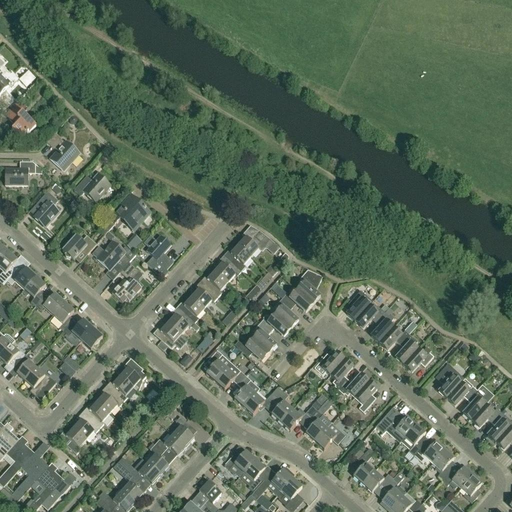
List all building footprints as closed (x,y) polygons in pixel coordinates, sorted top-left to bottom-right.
[(9,75),(3,68),(5,66),(0,60),(0,96),(9,87),(11,89),(19,81),(11,73),(9,75)] [(36,86),(41,93),(48,88),(43,81),(36,86)] [(28,92),(24,87),(17,94),(21,99),(28,92)] [(29,135),(36,126),(23,114),(26,111),(18,103),(8,115),(12,119),(10,121),(17,127),(12,132),(21,140),(26,134),(28,135),(29,135)] [(55,135),(47,144),(58,154),(52,160),(64,172),(78,156),(55,135)] [(42,172),(36,166),(33,164),(20,164),(20,171),(6,171),(6,188),(28,188),(28,175),(42,175),(42,172)] [(90,185),(84,181),(75,191),(81,197),(84,194),(96,204),(111,188),(98,176),(90,185)] [(58,203),(48,193),(37,205),(42,209),(34,218),(46,229),(59,214),(53,209),(58,203)] [(134,232),(150,214),(131,197),(109,221),(115,226),(121,220),(134,232)] [(109,232),(114,227),(109,221),(103,227),(109,232)] [(270,241),(260,233),(251,243),(246,239),(238,247),(251,258),(258,250),(260,252),(264,247),(269,249),(273,254),(278,249),(279,250),(280,250),(270,241)] [(86,258),(96,246),(87,238),(82,243),(76,238),(63,252),(66,254),(65,256),(66,259),(70,260),(71,259),(73,261),(81,253),(86,258)] [(146,266),(163,281),(167,276),(165,274),(173,265),(166,258),(165,259),(163,259),(162,258),(171,248),(160,238),(147,253),(153,259),(146,266)] [(123,271),(129,264),(136,257),(125,248),(121,253),(112,244),(98,260),(110,271),(116,264),(123,271)] [(0,262),(8,253),(0,245),(0,262)] [(231,264),(241,273),(246,268),(244,267),(251,258),(238,247),(231,256),(235,260),(231,264)] [(8,253),(0,262),(0,270),(3,273),(0,277),(0,282),(4,286),(7,283),(18,271),(13,267),(18,262),(8,253)] [(129,264),(123,271),(120,274),(129,282),(127,284),(124,282),(112,295),(123,305),(127,300),(130,303),(143,288),(139,284),(139,282),(142,278),(142,276),(138,273),(139,272),(129,264)] [(215,273),(228,284),(235,276),(237,278),(241,273),(231,264),(227,269),(223,265),(215,273)] [(18,271),(7,283),(11,286),(15,283),(24,292),(36,279),(27,270),(22,275),(18,271)] [(297,291),(313,306),(320,298),(313,292),(317,288),(318,289),(323,279),(308,272),(300,281),(304,284),(297,291)] [(208,290),(218,299),(222,294),(220,292),(228,284),(215,273),(207,281),(212,286),(208,290)] [(264,291),(275,279),(271,275),(259,287),(264,291)] [(36,308),(46,297),(41,292),(46,287),(36,279),(24,292),(23,293),(27,297),(28,296),(34,301),(31,304),(36,308)] [(192,299),(204,310),(211,302),(213,304),(218,299),(208,290),(204,295),(199,291),(192,299)] [(306,314),(313,306),(297,291),(293,296),(292,295),(288,295),(283,301),(293,310),(296,306),(306,314)] [(365,297),(360,293),(351,303),(355,307),(347,316),(355,323),(372,304),(365,297)] [(53,318),(65,305),(55,296),(50,301),(46,297),(36,308),(40,312),(43,309),(53,318)] [(185,316),(199,329),(194,325),(199,320),(197,318),(204,310),(192,299),(184,307),(189,312),(185,316)] [(275,316),(291,330),(298,322),(289,314),(293,310),(283,301),(275,309),(279,312),(275,316)] [(372,304),(355,323),(363,331),(371,321),(375,325),(385,315),(385,314),(389,310),(385,306),(381,311),(377,308),(374,312),(369,307),(372,304)] [(64,334),(75,323),(70,318),(74,313),(65,305),(53,318),(62,326),(59,330),(64,334)] [(385,314),(385,315),(375,325),(379,329),(371,338),(379,345),(393,330),(389,325),(394,320),(389,316),(392,313),(389,310),(385,314)] [(168,325),(181,336),(188,328),(190,330),(191,328),(196,333),(199,329),(185,316),(181,321),(176,316),(168,325)] [(264,320),(260,324),(271,334),(274,330),(284,339),(291,330),(275,316),(271,320),(268,317),(265,317),(263,319),(264,320)] [(17,328),(21,323),(15,319),(11,324),(17,328)] [(75,323),(64,334),(66,336),(69,338),(72,335),(81,343),(93,330),(83,322),(79,327),(75,323)] [(257,336),(253,340),(269,355),(276,347),(267,338),(271,334),(260,324),(253,333),(257,336)] [(165,338),(161,342),(171,351),(175,346),(178,349),(186,341),(181,336),(168,325),(160,333),(165,338)] [(93,330),(81,343),(91,352),(103,339),(93,330)] [(401,337),(393,330),(379,345),(387,353),(396,343),(400,347),(409,337),(405,333),(401,337)] [(0,359),(11,347),(14,343),(8,337),(5,336),(4,337),(0,334),(0,359)] [(409,337),(400,347),(404,351),(396,360),(403,367),(418,351),(414,347),(417,343),(414,340),(414,341),(409,337)] [(262,363),(269,355),(253,340),(248,345),(245,342),(238,349),(248,358),(252,354),(262,363)] [(45,346),(40,342),(31,351),(36,356),(45,346)] [(168,348),(161,343),(157,347),(163,353),(164,353),(168,348)] [(204,344),(200,351),(206,354),(209,347),(204,344)] [(15,369),(25,357),(21,353),(19,354),(11,347),(0,359),(0,360),(8,367),(10,365),(15,369)] [(421,354),(418,351),(403,367),(412,375),(420,365),(424,369),(434,359),(429,355),(431,353),(426,349),(421,354)] [(232,365),(223,357),(217,352),(209,361),(215,366),(206,375),(215,383),(232,365)] [(328,364),(324,360),(315,370),(322,377),(326,373),(330,378),(345,362),(337,354),(328,364)] [(26,384),(37,371),(29,363),(30,362),(25,357),(15,369),(19,373),(17,376),(26,384)] [(73,371),(75,373),(79,369),(67,359),(64,363),(73,371)] [(339,392),(348,382),(347,381),(344,378),(353,369),(345,362),(330,378),(335,382),(332,385),(335,388),(339,392)] [(241,373),(232,365),(215,383),(225,392),(233,383),(238,387),(246,378),(241,373)] [(439,394),(447,401),(465,381),(448,366),(436,379),(445,387),(439,394)] [(147,378),(138,370),(133,374),(129,370),(121,378),(134,390),(138,393),(140,391),(143,383),(147,378)] [(37,371),(26,384),(34,391),(37,387),(41,392),(43,390),(47,395),(56,385),(46,376),(45,378),(37,371)] [(73,371),(67,378),(70,381),(71,380),(76,374),(75,373),(73,371)] [(347,398),(350,395),(355,400),(369,384),(361,376),(353,386),(348,382),(339,392),(344,396),(345,395),(347,398)] [(114,395),(124,404),(128,399),(126,398),(134,390),(121,378),(113,387),(118,391),(114,395)] [(251,382),(246,378),(238,387),(243,391),(234,401),(244,409),(259,391),(250,383),(251,382)] [(477,392),(465,381),(447,401),(455,408),(463,399),(467,403),(477,392)] [(369,384),(355,400),(362,407),(359,411),(364,415),(373,404),(369,400),(377,391),(369,384)] [(275,402),(283,393),(278,389),(270,398),(275,402)] [(259,391),(244,409),(253,417),(265,403),(256,395),(259,391)] [(484,399),(477,392),(467,403),(471,406),(463,416),(471,423),(485,407),(481,403),(484,399)] [(271,416),(281,425),(293,411),(284,403),(288,398),(283,393),(275,402),(280,407),(271,416)] [(104,397),(97,404),(110,415),(117,407),(119,409),(124,404),(114,395),(110,400),(105,396),(104,397)] [(91,421),(100,430),(104,425),(102,424),(110,415),(97,404),(89,413),(94,417),(91,421)] [(485,407),(471,423),(479,430),(488,421),(492,424),(501,414),(497,410),(493,414),(485,407)] [(305,416),(304,417),(309,421),(317,412),(312,408),(305,416)] [(401,444),(404,440),(405,440),(417,427),(407,418),(404,422),(401,420),(402,418),(393,410),(393,409),(375,429),(375,430),(376,429),(383,436),(386,433),(395,441),(397,441),(400,444),(399,445),(400,445),(401,444)] [(300,411),(297,414),(293,411),(281,425),(290,433),(298,423),(304,417),(305,416),(300,411)] [(315,443),(327,430),(318,422),(322,417),(317,412),(309,421),(314,426),(308,432),(306,435),(315,443)] [(506,418),(501,414),(492,424),(496,428),(488,438),(496,445),(510,429),(502,422),(506,418)] [(172,437),(186,449),(194,440),(185,431),(189,426),(180,418),(176,423),(181,428),(172,437)] [(81,422),(74,430),(87,441),(94,433),(96,435),(100,430),(91,421),(86,426),(81,421),(81,422)] [(0,463),(3,460),(7,456),(19,442),(10,434),(13,430),(8,425),(0,433),(0,463)] [(331,425),(327,430),(315,443),(324,451),(332,442),(337,447),(345,438),(331,425)] [(426,435),(417,427),(405,440),(404,440),(401,444),(410,452),(409,453),(414,457),(422,449),(417,444),(426,435)] [(511,430),(510,429),(496,445),(504,452),(511,442),(511,430)] [(71,443),(67,447),(76,456),(81,451),(79,450),(87,441),(74,430),(66,439),(71,443)] [(159,442),(155,447),(164,455),(168,449),(178,458),(186,449),(172,437),(164,446),(159,442)] [(11,468),(0,480),(0,485),(4,489),(7,485),(21,469),(34,455),(25,447),(28,443),(22,438),(19,442),(7,456),(15,463),(11,468)] [(427,453),(422,449),(414,457),(423,465),(425,463),(427,465),(429,462),(433,466),(446,451),(437,442),(427,453)] [(155,456),(147,465),(160,477),(168,468),(159,460),(164,455),(155,447),(150,452),(155,456)] [(363,487),(375,473),(366,465),(374,455),(369,450),(354,467),(359,472),(353,478),(363,487)] [(455,459),(446,451),(433,466),(436,469),(435,471),(440,476),(438,479),(442,483),(456,467),(452,463),(455,459)] [(30,477),(12,496),(19,502),(36,483),(37,483),(49,469),(39,461),(43,457),(37,452),(34,455),(21,469),(30,477)] [(236,475),(240,479),(255,461),(246,453),(239,460),(235,456),(224,467),(229,471),(234,466),(240,471),(236,475)] [(253,494),(264,482),(259,478),(265,470),(255,461),(240,479),(249,488),(248,489),(253,494)] [(39,497),(27,510),(29,511),(36,511),(42,506),(48,511),(62,496),(63,496),(70,488),(64,482),(64,481),(55,473),(58,470),(52,465),(49,469),(37,483),(45,490),(39,497)] [(134,470),(129,475),(138,483),(143,478),(152,486),(160,477),(147,465),(139,474),(134,470)] [(461,491),(474,476),(465,468),(462,472),(456,467),(442,483),(447,487),(448,486),(454,491),(458,488),(461,491)] [(293,480),(289,477),(290,476),(290,474),(286,470),(284,470),(283,471),(277,478),(271,485),(281,493),(293,480)] [(384,481),(375,473),(363,487),(372,494),(380,485),(385,490),(393,481),(392,480),(397,475),(393,471),(384,481)] [(399,474),(393,481),(385,490),(390,494),(380,505),(387,511),(391,511),(403,498),(406,494),(397,486),(404,478),(399,474)] [(130,484),(121,494),(134,506),(143,496),(134,488),(138,483),(129,475),(125,480),(130,484)] [(484,484),(474,476),(461,491),(465,494),(464,498),(472,505),(478,499),(476,497),(480,493),(477,491),(484,484)] [(203,505),(210,511),(217,511),(218,511),(213,506),(222,496),(215,490),(217,488),(208,479),(201,487),(203,489),(200,493),(207,500),(203,505)] [(291,502),(285,508),(289,511),(293,511),(303,501),(297,495),(302,489),(293,480),(281,493),(291,502)] [(253,494),(254,494),(252,497),(256,500),(258,498),(269,487),(264,482),(253,494)] [(108,498),(104,503),(113,511),(116,508),(119,510),(120,509),(123,511),(128,511),(134,506),(121,494),(114,502),(108,498)] [(406,495),(403,498),(391,511),(407,511),(409,511),(410,511),(416,511),(421,506),(416,502),(415,503),(406,495)] [(111,511),(113,511),(104,503),(101,500),(96,506),(103,511),(111,511)] [(451,503),(446,508),(451,511),(458,511),(460,510),(451,503)]
